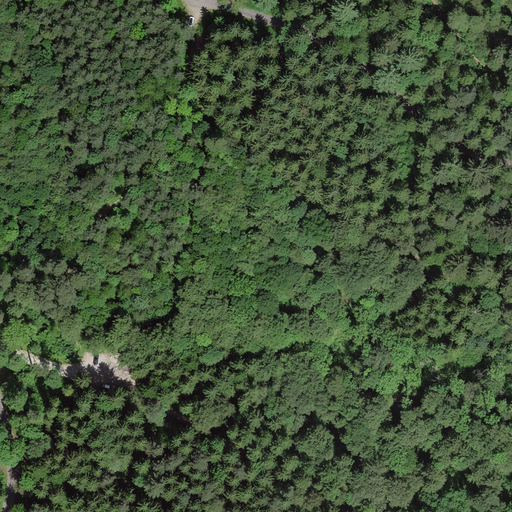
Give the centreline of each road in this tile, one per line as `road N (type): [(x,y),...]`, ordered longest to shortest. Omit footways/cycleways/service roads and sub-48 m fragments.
road 1 (track): [(511,319),(344,224),(203,109),(192,59),(194,0)]
road 2 (track): [(0,347),(128,382),(347,511)]
road 3 (track): [(199,0),(338,49),(446,135),(511,165)]
